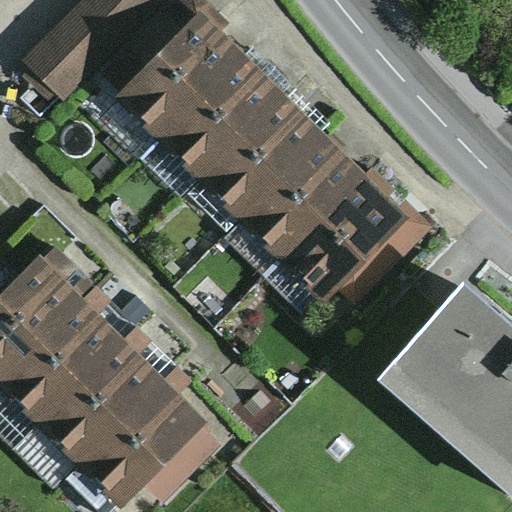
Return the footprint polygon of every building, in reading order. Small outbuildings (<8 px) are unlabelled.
[(81,0),(24,58),(32,65),(23,74),(49,99),(57,92),(64,99),(161,0),(81,0)] [(227,21),(205,0),(174,0),(104,72),(119,87),(113,93),(163,143),(250,55),(221,27),(227,21)] [(250,55),(163,143),(205,183),(206,183),(293,98),(250,55)] [(293,98),(205,183),(244,222),(331,137),(293,98)] [(331,137),(244,222),(285,262),(370,176),(331,137)] [(404,209),(370,176),(285,262),(324,301),(337,289),(354,305),(434,225),(411,202),(404,209)] [(41,250),(0,290),(0,382),(87,296),(41,250)] [(511,316),(465,276),(379,374),(422,412),(441,391),(461,408),(441,432),(477,463),(496,441),(509,452),(492,471),(511,488),(511,316)] [(127,336),(87,296),(0,382),(0,433),(15,448),(39,423),(127,336)] [(169,378),(127,336),(39,423),(81,465),(169,378)] [(208,418),(169,378),(81,465),(121,505),(144,482),(163,502),(222,444),(202,424),(208,418)]
